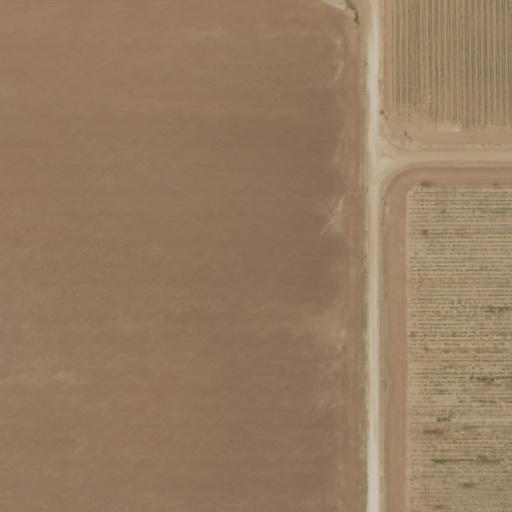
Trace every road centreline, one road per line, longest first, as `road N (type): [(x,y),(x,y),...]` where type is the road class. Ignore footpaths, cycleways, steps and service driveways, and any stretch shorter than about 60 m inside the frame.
road 1 (residential): [(373,511),(362,0)]
road 2 (residential): [(371,159),(511,159)]
